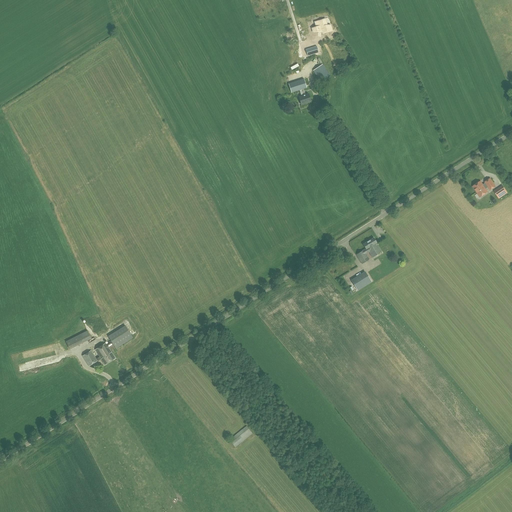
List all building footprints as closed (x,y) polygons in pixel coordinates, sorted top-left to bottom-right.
[(327,25),(325,19),(316,22),(318,26),(312,28),(313,33),(319,33),(319,32),(320,32),(320,31),(319,31),(322,31),(322,33),(323,33),(332,31),(330,25),(327,25)] [(306,50),(308,56),(319,53),(317,46),(306,50)] [(320,52),(322,57),(331,53),(329,48),(320,52)] [(333,68),(352,57),(347,49),(328,60),(333,68)] [(313,71),(321,83),(330,76),(322,64),(313,71)] [(297,81),(300,90),(303,89),(307,88),(304,79),(297,81)] [(299,97),(301,105),(311,102),(308,94),(305,95),(303,89),(300,90),(301,96),(299,97)] [(478,192),(481,196),(488,192),(486,189),(488,187),(490,190),(495,186),(490,179),(485,182),(486,183),(483,185),(480,181),(473,186),(476,191),(477,192),(478,192)] [(504,192),(501,187),(495,191),(498,196),(504,192)] [(356,255),(362,264),(369,260),(366,254),(369,252),(373,258),(382,252),(376,243),(377,243),(374,238),(363,244),(365,248),(363,249),(363,250),(356,255)] [(365,273),(352,281),(357,290),(370,282),(365,273)] [(59,330),(62,337),(84,328),(81,321),(59,330)] [(82,356),(89,366),(101,359),(105,365),(115,358),(109,348),(114,345),(116,348),(133,338),(125,326),(108,337),(111,341),(106,344),(105,343),(95,350),(100,357),(96,359),(91,351),(82,356)] [(65,342),(69,350),(91,338),(87,331),(65,342)] [(229,440),(235,447),(252,433),(247,426),(229,440)]
